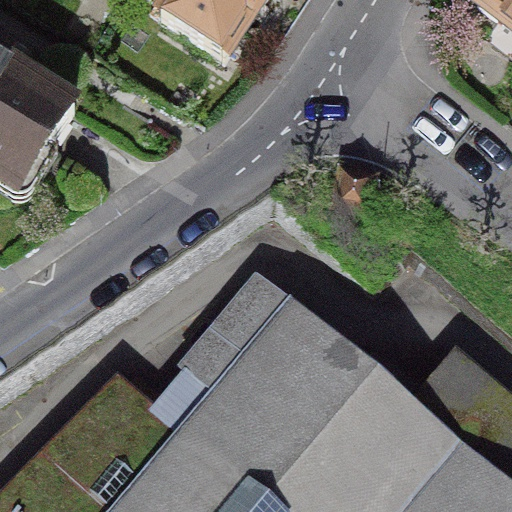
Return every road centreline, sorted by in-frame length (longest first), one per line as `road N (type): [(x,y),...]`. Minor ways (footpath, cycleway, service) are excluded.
road 1 (residential): [(0,330),(230,181),(282,133),(328,72)]
road 2 (residential): [(328,72),(511,207)]
